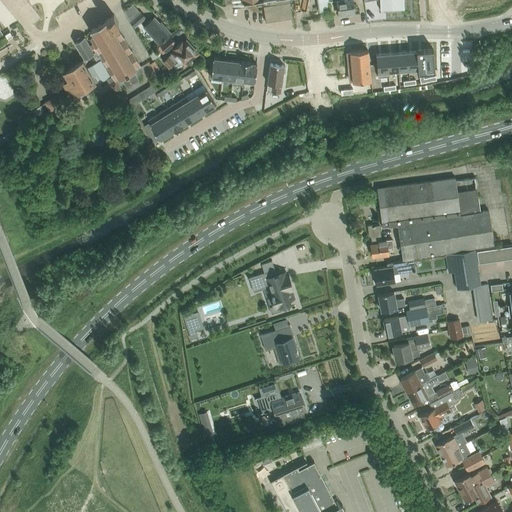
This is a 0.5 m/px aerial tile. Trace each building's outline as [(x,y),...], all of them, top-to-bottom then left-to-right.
[(231,0),(232,3),(256,0),(262,0),(266,22),(293,17),(289,0),(231,0)] [(353,0),(328,0),(329,1),(337,0),(339,15),(339,14),(354,12),(355,12),(353,2),(353,0)] [(140,12),(130,21),(135,26),(145,17),(140,12)] [(78,40),(75,42),(84,58),(83,60),(84,63),(88,57),(89,57),(90,56),(91,56),(91,55),(91,54),(94,52),(93,56),(95,61),(102,57),(113,75),(106,78),(109,83),(108,83),(108,84),(102,87),(99,82),(110,75),(101,59),(87,67),(87,68),(88,69),(92,76),(93,78),(94,79),(95,81),(101,92),(111,86),(114,92),(121,88),(118,84),(125,80),(127,81),(129,83),(130,84),(131,84),(134,83),(136,82),(137,81),(137,80),(138,76),(137,74),(137,73),(143,70),(141,66),(116,24),(119,23),(118,22),(114,14),(106,19),(106,20),(91,29),(92,31),(91,32),(90,33),(90,35),(90,36),(90,37),(91,38),(90,38),(93,43),(90,44),(85,36),(82,38),(80,36),(77,38),(78,40)] [(159,42),(162,39),(163,39),(165,38),(164,37),(170,32),(165,26),(163,27),(154,17),(144,26),(159,42)] [(171,36),(157,47),(162,53),(176,41),(171,36)] [(181,41),(174,48),(175,49),(173,51),(173,52),(169,56),(168,56),(163,60),(169,66),(170,67),(174,62),(179,58),(184,64),(197,52),(196,51),(196,49),(194,46),(191,46),(186,40),(183,43),(183,42),(181,41)] [(419,71),(436,70),(434,47),(418,49),(419,66),(419,71)] [(368,49),(350,51),(353,81),(367,79),(371,79),(369,57),(368,49)] [(409,67),(407,49),(397,50),(399,68),(409,67)] [(419,66),(418,49),(407,49),(409,67),(419,66)] [(399,68),(397,50),(387,51),(388,69),(399,68)] [(388,69),(387,51),(377,51),(378,61),(371,62),(372,78),(379,77),(378,69),(388,69)] [(213,57),(211,76),(221,77),(224,58),(213,57)] [(224,58),(221,77),(232,79),(235,60),(224,58)] [(95,81),(88,69),(82,60),(64,71),(68,79),(63,82),(69,90),(72,95),(95,81)] [(232,79),(232,83),(242,85),(243,80),(246,61),(235,60),(232,79)] [(158,73),(163,70),(158,62),(154,64),(158,73)] [(255,82),(258,64),(253,63),(247,62),(244,80),(255,82)] [(270,63),(266,91),(280,93),(283,73),(284,73),(285,72),(286,68),(285,67),(284,66),(284,65),(270,63)] [(17,95),(10,79),(2,82),(5,89),(3,89),(7,99),(17,95)] [(203,84),(193,89),(196,94),(206,110),(215,104),(206,89),(203,84)] [(148,86),(143,90),(144,92),(147,96),(152,93),(148,86)] [(137,93),(128,99),(132,105),(147,96),(146,96),(144,92),(143,90),(137,93)] [(196,94),(187,100),(197,116),(206,110),(196,94)] [(60,105),(61,105),(55,95),(45,102),(51,112),(52,112),(53,114),(62,109),(60,105)] [(185,96),(176,102),(187,121),(197,116),(187,100),(185,96)] [(176,102),(166,107),(178,127),(187,121),(176,102)] [(166,107),(157,113),(169,133),(178,127),(166,107)] [(157,113),(148,119),(159,138),(169,133),(157,113)] [(219,131),(208,138),(212,145),(223,138),(219,131)] [(178,163),(187,156),(183,151),(174,158),(178,163)] [(402,259),(412,257),(495,246),(489,210),(483,210),(480,211),(475,177),(458,179),(455,179),(455,175),(394,185),(384,186),(384,187),(377,188),(382,227),(397,225),(402,259)] [(371,235),(371,238),(381,236),(379,224),(373,225),(372,224),(367,225),(369,236),(371,235)] [(382,240),(381,236),(371,238),(372,243),(370,244),(373,256),(388,254),(387,248),(393,247),(392,238),(382,240)] [(476,249),(445,254),(448,272),(454,271),(457,289),(481,285),(476,249)] [(485,262),(483,249),(476,250),(478,263),(485,262)] [(376,276),(374,276),(375,283),(377,283),(377,284),(395,282),(393,273),(416,270),(414,259),(387,263),(387,267),(374,269),(376,276)] [(274,269),(249,277),(254,291),(264,288),(272,313),(281,310),(279,305),(287,303),(286,299),(292,297),(290,289),(291,288),(286,272),(276,276),(274,269)] [(490,284),(491,291),(503,289),(502,282),(490,284)] [(381,310),(397,307),(396,306),(405,304),(404,298),(395,299),(394,291),(386,293),(386,292),(384,292),(384,293),(378,294),(379,296),(377,296),(378,303),(380,302),(381,310)] [(418,299),(408,301),(410,310),(427,307),(426,306),(435,304),(434,297),(424,299),(424,298),(421,298),(418,299)] [(433,306),(434,319),(441,319),(441,311),(448,311),(448,306),(433,306)] [(396,332),(402,330),(401,326),(408,324),(409,326),(430,322),(427,307),(410,310),(406,311),(407,315),(398,316),(383,319),(386,334),(396,332)] [(191,313),(184,315),(191,338),(198,336),(191,313)] [(447,321),(448,329),(461,327),(459,318),(447,321)] [(275,329),(260,334),(265,349),(273,347),(279,364),(290,361),(290,360),(300,356),(298,352),(297,353),(296,349),(297,349),(293,335),(292,336),(288,325),(275,330),(275,329)] [(450,338),(471,334),(469,326),(461,327),(448,329),(450,338)] [(396,360),(406,358),(410,357),(419,355),(418,348),(431,345),(428,333),(425,333),(415,335),(415,337),(408,339),(408,342),(393,345),(396,360)] [(511,351),(510,341),(503,342),(504,352),(511,351)] [(424,366),(437,358),(433,352),(420,359),(424,366)] [(441,357),(427,364),(431,372),(445,365),(441,357)] [(476,360),(466,362),(469,373),(479,371),(476,360)] [(400,378),(407,391),(439,377),(437,374),(429,377),(427,372),(425,373),(422,366),(409,373),(400,378)] [(439,377),(407,391),(414,403),(422,398),(426,397),(429,403),(437,399),(451,391),(460,387),(457,383),(456,380),(435,392),(432,386),(434,383),(440,379),(439,377)] [(467,378),(457,383),(460,387),(469,382),(467,378)] [(458,388),(453,391),(456,397),(461,395),(458,388)] [(276,391),(257,397),(262,413),(265,412),(265,413),(269,411),(269,410),(271,410),(274,421),(280,419),(296,413),(306,410),(300,391),(278,398),(276,391)] [(429,410),(420,415),(423,422),(422,422),(425,427),(426,426),(427,428),(433,425),(434,427),(435,429),(437,430),(439,429),(442,428),(443,426),(443,424),(442,420),(440,417),(451,411),(448,405),(456,401),(452,393),(451,391),(437,399),(429,403),(432,408),(429,410)] [(487,401),(478,405),(482,414),(491,410),(487,401)] [(205,437),(213,434),(207,411),(199,413),(205,437)] [(505,416),(499,419),(501,424),(506,422),(508,421),(505,416)] [(470,418),(458,423),(462,431),(474,425),(470,418)] [(453,435),(435,444),(441,456),(458,448),(458,447),(469,441),(475,438),(479,435),(476,429),(462,437),(461,434),(458,436),(457,433),(453,435)] [(320,435),(301,441),(304,451),(323,444),(320,435)] [(463,457),(460,450),(458,448),(441,456),(447,465),(463,457)] [(466,467),(484,458),(479,450),(462,460),(466,467)] [(271,456),(261,459),(261,460),(263,464),(273,461),(272,459),(271,456)] [(484,458),(466,467),(468,472),(486,462),(484,458)] [(341,511),(345,509),(342,503),(338,506),(327,485),(325,481),(314,461),(308,464),(299,469),(298,466),(271,480),(287,511),(341,511)] [(468,473),(463,475),(454,480),(459,490),(491,473),(490,472),(487,466),(469,475),(468,473)] [(491,474),(459,490),(465,500),(473,496),(477,503),(492,496),(486,486),(493,482),(495,481),(493,479),(491,474)] [(501,511),(495,501),(488,505),(479,509),(480,511),(501,511)]
